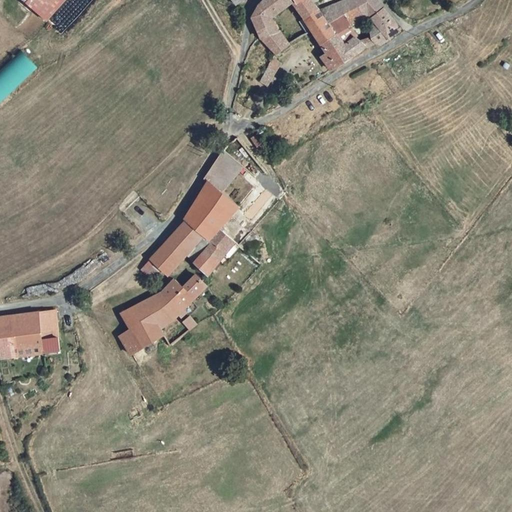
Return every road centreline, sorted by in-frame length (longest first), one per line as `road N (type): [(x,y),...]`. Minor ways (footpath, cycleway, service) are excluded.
road 1 (unclassified): [(0,312),(83,289),(145,245),(180,212),(223,142)]
road 2 (unclassified): [(223,142),(475,0)]
road 3 (unclassified): [(223,142),(248,35),(245,13),(254,0)]
